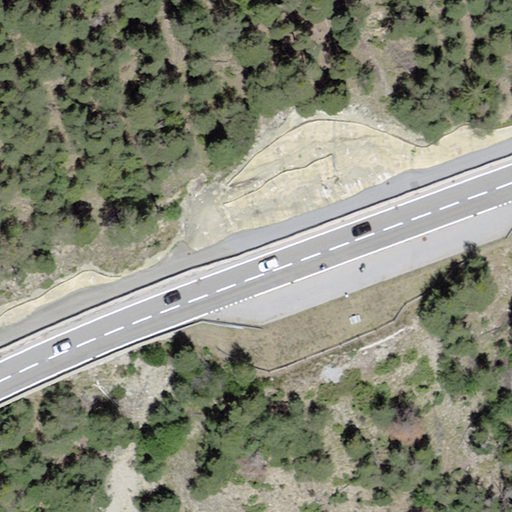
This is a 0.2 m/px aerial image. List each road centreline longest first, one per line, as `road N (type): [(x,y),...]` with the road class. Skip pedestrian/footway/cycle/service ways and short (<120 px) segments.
road 1 (primary): [(0,379),(511,182)]
road 2 (unclassified): [(0,338),(511,145)]
